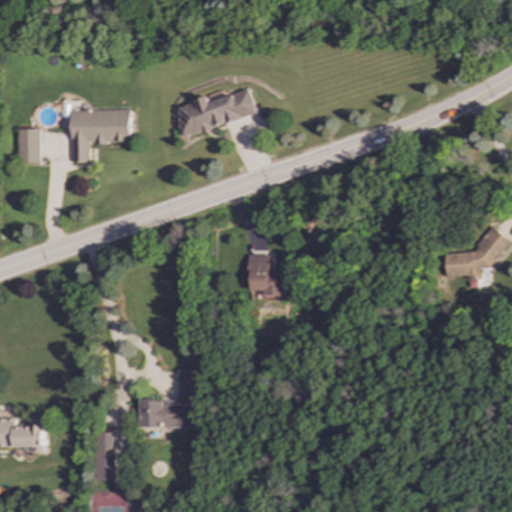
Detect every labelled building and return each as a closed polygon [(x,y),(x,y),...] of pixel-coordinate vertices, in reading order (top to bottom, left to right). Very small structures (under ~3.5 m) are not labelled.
[(258,114),(251,90),(210,103),(209,97),(176,107),(185,137),(258,114)] [(132,143),(131,110),(73,110),(73,162),(90,162),(90,143),(132,143)] [(40,163),(40,130),(18,130),(19,163),(40,163)] [(445,254),(447,279),(481,275),(480,269),(495,267),(493,252),(509,251),(507,230),(488,232),(489,239),(475,241),(476,251),(445,254)] [(251,291),(267,291),(267,296),(286,297),(287,272),(270,272),(270,255),(252,255),(251,291)] [(139,401),(139,428),(199,428),(199,370),(178,370),(178,401),(139,401)] [(43,425),(15,426),(14,417),(0,417),(0,448),(44,448),(43,425)] [(116,481),(115,432),(94,433),(95,481),(116,481)]
